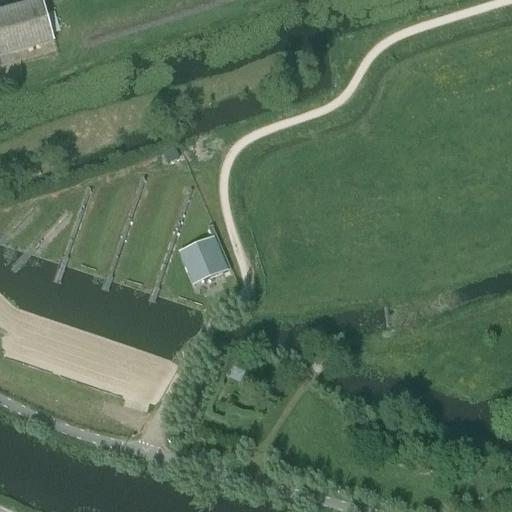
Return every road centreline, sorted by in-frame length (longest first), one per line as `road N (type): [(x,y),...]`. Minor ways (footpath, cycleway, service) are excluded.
road 1 (unclassified): [(356,511),(71,433),(0,400)]
road 2 (track): [(247,483),(303,379),(335,352),(511,314)]
